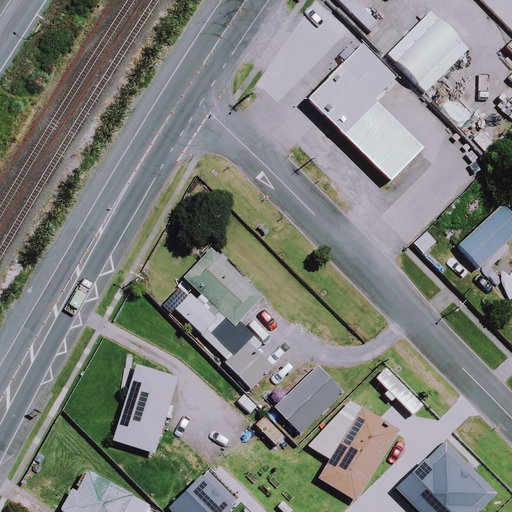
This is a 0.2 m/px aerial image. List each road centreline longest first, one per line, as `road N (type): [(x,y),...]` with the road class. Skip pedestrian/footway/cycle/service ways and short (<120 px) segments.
road 1 (residential): [(182,95),(384,281),(511,418)]
road 2 (secondary): [(0,413),(182,95)]
